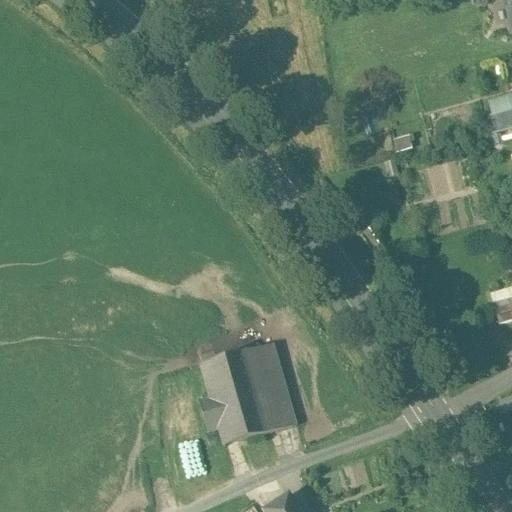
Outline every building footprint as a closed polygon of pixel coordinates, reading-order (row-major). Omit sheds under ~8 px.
[(511,112),(490,118),(495,136),(511,130),(511,112)] [(409,138),(394,141),(397,154),(412,151),(409,138)] [(511,289),(490,296),(495,313),(511,308),(511,289)] [(511,308),(495,313),(499,326),(511,322),(511,308)] [(273,347),(200,368),(209,401),(198,404),(207,436),(219,433),(223,450),(297,429),(273,347)] [(184,431),(184,446),(195,445),(191,384),(162,386),(165,432),(184,431)] [(511,398),(499,402),(503,415),(511,412),(511,398)] [(296,511),(288,500),(270,511),(296,511)]
